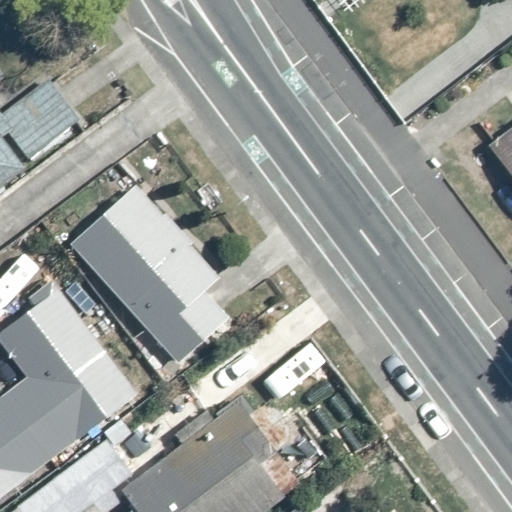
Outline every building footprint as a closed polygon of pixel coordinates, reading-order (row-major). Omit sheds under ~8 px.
[(0,182),(80,122),(45,76),(4,107),(0,100),(0,182)] [(511,183),(511,123),(483,146),(511,183)] [(214,275),(129,181),(64,239),(176,362),(225,318),(198,289),(214,275)] [(511,207),(496,220),(511,241),(511,207)] [(55,281),(0,322),(0,340),(27,376),(0,396),(0,495),(138,391),(55,281)] [(217,412),(118,487),(136,511),(256,511),(279,495),(217,412)] [(1,511),(103,511),(122,497),(112,484),(132,469),(105,434),(1,511)]
